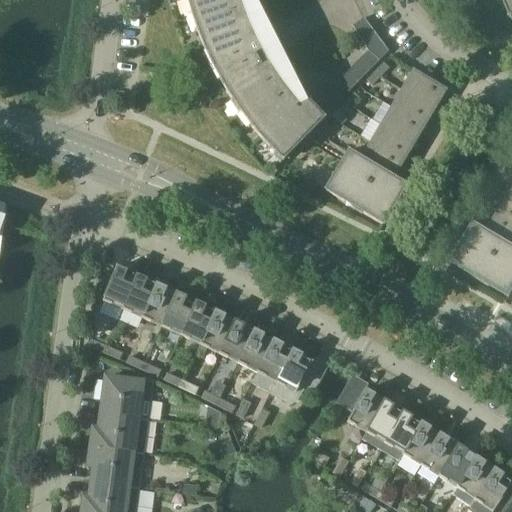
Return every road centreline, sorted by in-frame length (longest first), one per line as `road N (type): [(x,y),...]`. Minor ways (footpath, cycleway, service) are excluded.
road 1 (residential): [(511,444),(318,326),(81,215)]
road 2 (tertiary): [(511,369),(338,268),(89,154)]
road 3 (residential): [(40,511),(81,215)]
road 4 (residential): [(89,154),(112,0)]
road 5 (residential): [(511,86),(433,38),(401,0)]
